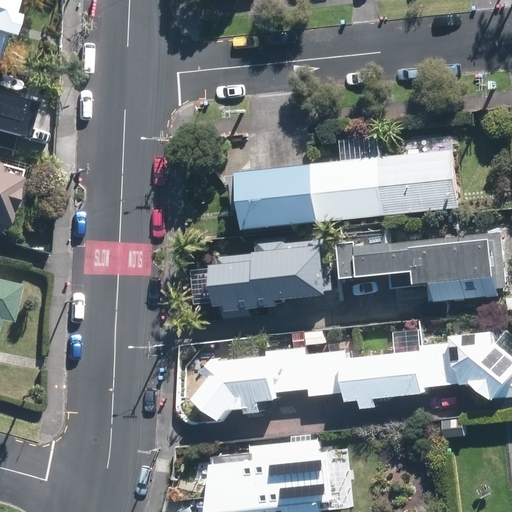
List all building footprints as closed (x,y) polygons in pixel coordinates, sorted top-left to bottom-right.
[(16,11),(18,0),(0,0),(0,61),(1,62),(10,32),(17,34),(22,13),(16,11)] [(0,129),(30,138),(39,103),(0,91),(0,129)] [(353,145),(351,131),(340,132),(341,146),(353,145)] [(246,226),(462,203),(456,147),(240,170),(240,173),(234,173),(237,205),(244,204),(246,226)] [(0,229),(9,232),(26,176),(0,168),(0,229)] [(437,301),(501,295),(495,234),(412,243),(412,245),(360,250),(358,239),(338,241),(342,277),(391,272),(393,289),(435,285),(437,301)] [(283,297),(334,292),(328,236),(258,243),(259,250),(216,255),(222,310),(284,303),(283,297)] [(0,279),(0,318),(11,321),(19,284),(0,279)] [(423,343),(424,346),(349,354),(349,348),(309,352),(308,343),(270,348),(270,350),(221,356),(217,352),(205,367),(213,373),(196,394),(223,415),(231,404),(248,402),(248,409),(264,407),(263,397),(281,396),(281,390),(312,387),(312,393),(348,389),(349,396),(363,395),(364,404),(379,402),(378,393),(428,389),(427,384),(475,379),(495,396),(511,394),(511,331),(508,329),(496,329),(496,326),(453,331),(454,339),(423,343)] [(321,330),(295,332),(296,344),(309,343),(309,340),(322,339),(321,330)] [(203,467),(208,511),(317,511),(318,511),(353,507),(345,438),(249,449),(250,461),(203,467)]
